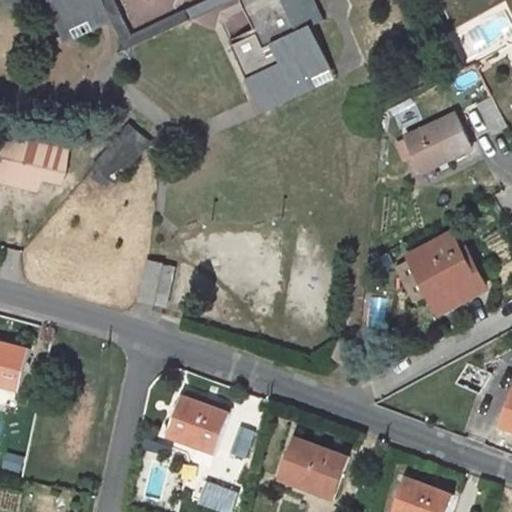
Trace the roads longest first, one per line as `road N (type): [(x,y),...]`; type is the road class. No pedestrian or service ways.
road 1 (residential): [(144,333),(511,470)]
road 2 (residential): [(144,333),(111,511)]
road 3 (residential): [(0,293),(144,333)]
